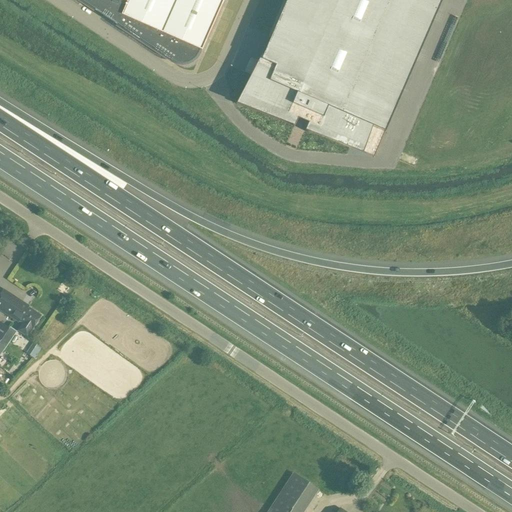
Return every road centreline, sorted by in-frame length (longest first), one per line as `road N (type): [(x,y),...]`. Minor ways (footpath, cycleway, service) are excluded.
road 1 (motorway): [(511,456),(0,120)]
road 2 (motorway): [(0,156),(511,492)]
road 3 (unclassified): [(0,200),(474,511)]
road 4 (motorway): [(511,264),(418,273),(277,251),(179,209),(35,120),(0,108)]
road 5 (unclassified): [(253,0),(220,69),(187,82),(52,0)]
